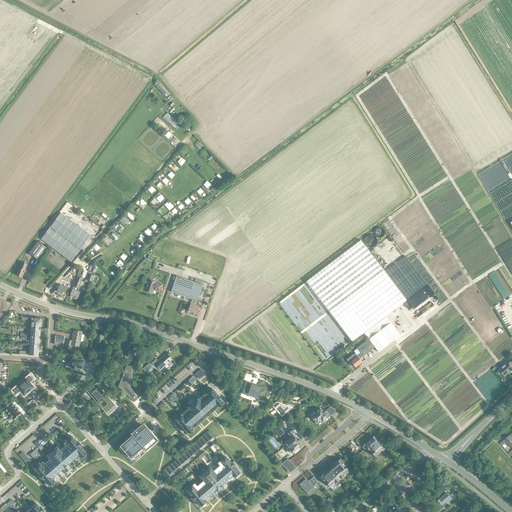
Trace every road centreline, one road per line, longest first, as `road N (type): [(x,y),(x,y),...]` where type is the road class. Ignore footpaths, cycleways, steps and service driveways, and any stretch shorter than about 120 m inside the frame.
road 1 (tertiary): [(361,408),(215,350),(53,306),(0,283)]
road 2 (track): [(77,259),(196,121),(344,0)]
road 3 (track): [(419,195),(356,95),(385,74),(449,176)]
road 4 (track): [(472,282),(419,195),(449,176),(503,263)]
road 5 (track): [(196,121),(156,71),(18,0)]
road 6 (residential): [(102,451),(63,407),(53,408),(7,448),(17,472),(0,490)]
road 7 (track): [(389,219),(496,360)]
